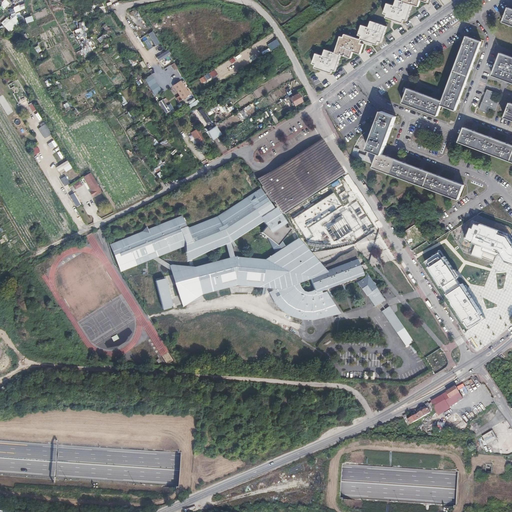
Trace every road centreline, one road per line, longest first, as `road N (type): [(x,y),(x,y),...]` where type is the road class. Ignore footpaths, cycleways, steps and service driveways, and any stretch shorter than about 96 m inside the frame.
road 1 (motorway): [(511,484),(0,446)]
road 2 (motorway): [(0,463),(511,498)]
road 3 (unclassified): [(28,363),(338,384),(356,389),(378,418)]
road 4 (unclassified): [(313,107),(86,229)]
road 5 (primary): [(378,418),(165,511)]
road 6 (unclassified): [(369,201),(473,363)]
road 7 (residential): [(313,107),(464,0)]
road 8 (unclassified): [(313,107),(270,22),(236,0)]
